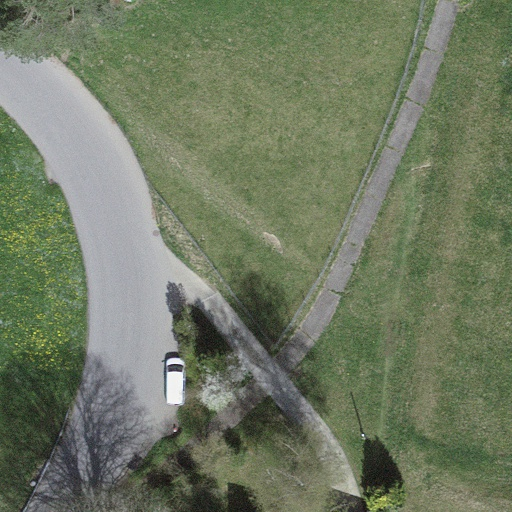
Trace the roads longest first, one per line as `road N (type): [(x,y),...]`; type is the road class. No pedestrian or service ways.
road 1 (track): [(451,0),(363,224),(276,383),(324,442),(362,511)]
road 2 (unclassified): [(0,61),(54,108),(87,153),(123,237),(129,312),(120,366),(96,436),(54,511)]
road 3 (track): [(116,511),(276,383),(194,286),(123,237)]
